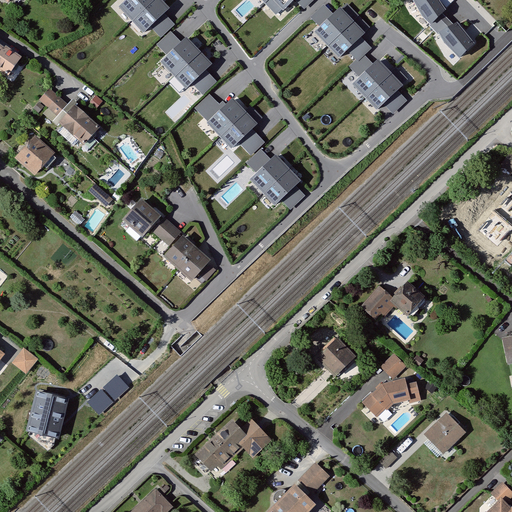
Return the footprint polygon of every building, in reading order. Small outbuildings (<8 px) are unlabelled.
[(155,0),(125,0),(119,6),(134,21),(155,0)] [(170,8),(161,0),(155,0),(134,21),(145,32),(151,26),(164,13),(170,8)] [(268,0),(281,13),(295,0),(268,0)] [(295,0),(304,9),(313,0),(295,0)] [(445,8),(439,0),(414,0),(422,15),(432,22),(441,11),(445,8)] [(324,3),(311,15),(319,25),(332,13),(324,3)] [(340,7),(315,32),(329,46),(354,22),(340,7)] [(453,24),(441,11),(432,22),(431,25),(438,33),(440,31),(453,24)] [(173,23),(164,13),(151,26),(160,36),(173,23)] [(354,22),(329,46),(339,57),(347,50),(360,37),(364,33),(354,22)] [(453,24),(440,31),(445,43),(461,55),(474,43),(458,22),(453,24)] [(167,55),(181,43),(171,31),(157,43),(167,55)] [(167,55),(162,61),(177,77),(202,53),(187,37),(181,43),(167,55)] [(360,37),(347,50),(356,60),(357,61),(364,55),(371,48),(360,37)] [(21,53),(0,38),(0,69),(6,74),(21,53)] [(202,53),(177,77),(188,89),(194,83),(206,71),(213,65),(202,53)] [(358,76),(372,64),(364,55),(357,61),(356,60),(349,67),(358,76)] [(358,76),(350,83),(363,98),(391,73),(377,58),(372,64),(358,76)] [(215,82),(206,71),(194,83),(203,93),(215,82)] [(391,73),(363,98),(375,112),(383,104),(397,92),(403,87),(391,73)] [(175,77),(171,80),(180,90),(184,87),(175,77)] [(58,114),(67,104),(48,89),(40,99),(58,114)] [(397,92),(383,104),(392,114),(406,100),(397,92)] [(208,121),(226,105),(224,102),(220,106),(210,95),(196,108),(208,121)] [(102,101),(96,96),(90,103),(96,108),(102,101)] [(247,112),(233,98),(226,105),(208,121),(221,136),(247,112)] [(98,124),(70,100),(67,104),(58,114),(55,118),(84,141),(98,124)] [(44,107),(39,103),(34,108),(39,112),(44,107)] [(247,112),(221,136),(233,148),(240,141),(253,129),(258,124),(247,112)] [(265,142),(253,129),(240,141),(252,154),(265,142)] [(54,150),(29,130),(11,153),(36,172),(54,150)] [(257,172),(271,159),(260,149),(247,162),(257,172)] [(511,151),(503,163),(511,169),(511,151)] [(257,172),(250,179),(264,193),(290,168),(277,154),(271,159),(257,172)] [(290,168),(264,193),(276,206),(283,199),(296,186),(302,181),(290,168)] [(113,199),(95,183),(88,191),(106,207),(113,199)] [(304,195),(296,186),(283,199),(291,208),(304,195)] [(511,213),(511,199),(498,187),(481,207),(501,225),(511,213)] [(159,215),(143,200),(124,220),(140,235),(159,215)] [(85,220),(76,211),(71,217),(79,225),(85,220)] [(181,231),(163,216),(151,230),(169,245),(181,231)] [(210,255),(181,231),(169,245),(161,254),(192,278),(210,255)] [(427,298),(405,278),(392,292),(381,282),(356,309),(375,326),(396,304),(410,316),(427,298)] [(511,334),(501,336),(507,363),(511,361),(511,334)] [(358,355),(336,335),(316,358),(337,377),(358,355)] [(36,358),(23,348),(12,362),(25,372),(36,358)] [(407,367),(395,355),(382,366),(394,379),(407,367)] [(424,360),(419,355),(414,361),(419,366),(424,360)] [(127,386),(118,376),(106,386),(116,396),(127,386)] [(383,384),(363,403),(377,418),(393,403),(418,398),(415,384),(407,385),(405,380),(383,384)] [(69,396),(36,389),(27,430),(59,438),(69,396)] [(111,402),(101,392),(90,402),(99,413),(111,402)] [(466,428),(445,409),(422,434),(443,453),(466,428)] [(241,427),(232,418),(194,453),(211,471),(218,464),(222,468),(243,448),(254,459),(273,441),(251,417),(241,427)] [(396,456),(391,452),(380,462),(386,468),(396,456)] [(331,476),(315,460),(264,511),(308,511),(316,504),(310,498),(331,476)] [(492,492),(500,501),(502,498),(507,503),(511,498),(511,493),(502,482),(492,492)] [(162,511),(171,504),(152,486),(125,511),(162,511)] [(511,511),(511,508),(507,503),(502,498),(500,501),(488,511),(511,511)]
